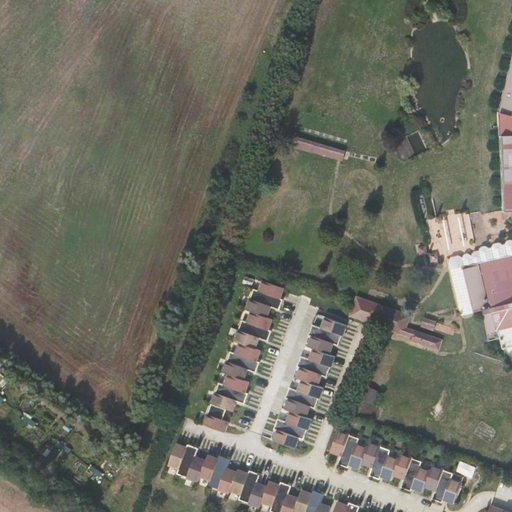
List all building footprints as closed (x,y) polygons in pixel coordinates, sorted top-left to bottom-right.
[(511,242),(451,257),(449,263),(461,316),(483,311),(485,316),(489,335),(491,342),(501,339),(503,349),(511,347),(511,58),(498,113),(511,116),(511,136),(499,137),(502,212),(511,211),(511,242)] [(344,153),(282,134),(279,144),(341,162),(344,153)] [(418,247),(420,255),(428,253),(426,245),(418,247)] [(432,262),(439,260),(437,252),(430,254),(432,262)] [(280,310),(283,299),(280,298),(284,288),(263,280),(260,291),(254,289),(247,310),(252,311),(248,322),(243,320),(235,341),(241,343),(237,353),(231,351),(224,372),(229,374),(225,385),(220,382),(216,393),(221,395),(217,406),(212,404),(204,425),(225,432),(229,422),(223,420),(227,409),(232,411),(236,401),(245,404),(249,394),(246,392),(249,382),(244,380),(248,370),(256,373),(260,362),(257,361),(261,351),(255,349),(259,338),(268,341),(272,331),(269,330),(272,319),(267,317),(271,307),(280,310)] [(340,282),(336,291),(345,294),(348,285),(340,282)] [(406,328),(411,315),(357,297),(350,316),(411,337),(410,339),(439,349),(442,340),(406,328)] [(317,314),(314,324),(323,327),(326,317),(317,314)] [(298,438),(304,440),(312,419),(306,417),(310,406),(316,408),(323,387),(318,385),(322,375),(327,377),(335,356),(330,354),(334,344),(339,345),(346,325),(326,317),(323,327),(314,324),(310,335),(313,336),(309,346),(315,348),(311,359),(302,356),(298,366),(302,367),(298,378),(303,380),(299,390),(291,387),(287,398),(290,399),(286,409),(292,411),(288,422),(279,419),(275,429),(278,430),(275,441),(295,448),(298,438)] [(437,321),(424,317),(422,325),(434,330),(437,321)] [(310,335),(302,356),(311,359),(315,348),(309,346),(313,336),(310,335)] [(302,367),(298,366),(291,387),(299,390),(303,380),(298,378),(302,367)] [(290,399),(287,398),(279,419),(288,422),(292,411),(286,409),(290,399)] [(360,439),(339,431),(331,451),(342,455),(338,464),(349,468),(350,464),(360,468),(362,463),(373,467),(370,476),(380,479),(381,476),(392,480),(394,474),(404,478),(401,487),(411,491),(413,488),(423,492),(425,486),(435,490),(432,499),(443,503),(444,499),(454,503),(462,483),(452,479),(454,473),(433,466),(431,471),(420,467),(422,462),(401,454),(399,459),(389,455),(391,450),(370,442),(368,448),(358,444),(360,439)] [(270,511),(272,511),(294,511),(295,511),(297,511),(329,511),(331,508),(321,504),(324,495),(314,491),(312,494),(302,490),(299,499),(289,495),(292,486),(281,482),(280,485),(270,482),(268,487),(257,483),(260,474),(250,471),(249,474),(238,470),(237,473),(227,469),(230,460),(220,456),(218,459),(208,455),(206,461),(196,457),(199,448),(189,444),(187,448),(177,444),(169,464),(180,468),(178,473),(198,481),(200,476),(211,480),(209,485),(230,493),(231,490),(241,494),(239,499),(260,507),(262,502),(273,506),(270,511)] [(357,511),(360,507),(350,502),(348,506),(339,502),(334,511),(357,511)]
